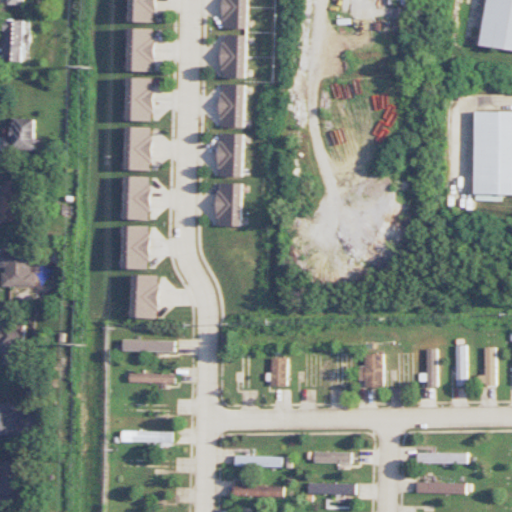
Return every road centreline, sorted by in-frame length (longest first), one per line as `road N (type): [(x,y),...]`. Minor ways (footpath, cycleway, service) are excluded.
road 1 (residential): [(190,0),(177,204),(195,272),(211,415),(210,511)]
road 2 (residential): [(211,415),(511,423)]
